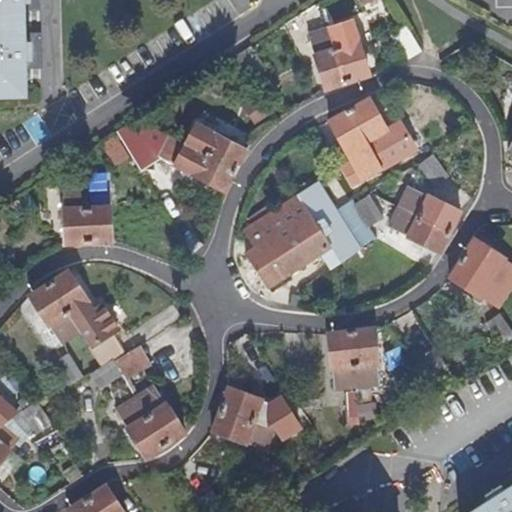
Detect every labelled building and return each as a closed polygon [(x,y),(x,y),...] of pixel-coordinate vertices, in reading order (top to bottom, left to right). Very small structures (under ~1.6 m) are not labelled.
[(0,0),(0,95),(22,96),(21,51),(20,0),(0,0)] [(353,23),(332,29),(349,84),(370,77),(353,23)] [(421,49),(406,28),(392,38),(407,59),(421,49)] [(349,84),(332,29),(312,36),(326,90),(349,84)] [(239,58),(254,78),(264,70),(250,51),(239,58)] [(240,88),(254,78),(239,58),(225,67),(240,88)] [(349,111),(373,151),(377,149),(371,139),(386,130),(369,100),(349,111)] [(383,169),(373,151),(349,111),(329,121),(364,180),(383,169)] [(131,156),(140,170),(160,158),(139,122),(118,135),(131,156)] [(198,124),(188,144),(238,170),(249,150),(198,124)] [(371,139),(377,149),(392,140),(386,130),(371,139)] [(118,164),(131,156),(118,135),(105,143),(118,164)] [(172,136),(160,158),(226,192),(238,170),(188,144),(172,136)] [(427,156),(413,165),(426,186),(440,178),(427,156)] [(318,179),(247,227),(259,246),(249,253),(271,286),(322,252),(332,267),(360,246),(336,208),(318,179)] [(462,211),(410,187),(401,207),(452,232),(462,211)] [(383,212),(371,192),(356,200),(369,221),(383,212)] [(356,200),(354,196),(336,208),(360,246),(378,233),(369,221),(356,200)] [(87,209),(110,208),(110,197),(87,198),(87,209)] [(87,198),(65,199),(65,210),(87,209),(87,198)] [(442,252),(452,232),(401,207),(391,227),(442,252)] [(89,244),(113,244),(110,208),(87,209),(89,244)] [(87,209),(65,210),(67,245),(89,244),(87,209)] [(504,283),(511,272),(511,262),(479,238),(465,257),(504,283)] [(465,257),(453,275),(491,300),(504,283),(465,257)] [(71,271),(50,284),(76,324),(104,368),(125,355),(112,335),(119,330),(104,306),(96,311),(71,271)] [(50,284),(31,297),(57,337),(76,324),(50,284)] [(293,288),(287,293),(290,298),(297,293),(293,288)] [(508,337),(494,314),(481,322),(496,345),(508,337)] [(359,379),(381,376),(375,329),(353,332),(359,379)] [(353,332),(330,334),(337,382),(359,379),(353,332)] [(453,371),(440,350),(428,358),(441,379),(453,371)] [(58,368),(71,389),(75,387),(83,382),(70,360),(58,368)] [(10,371),(0,377),(0,384),(8,398),(21,389),(10,371)] [(96,373),(83,382),(75,387),(82,400),(104,386),(96,373)] [(274,406),(228,390),(222,410),(266,427),(274,406)] [(167,446),(185,435),(160,395),(142,407),(167,446)] [(0,428),(1,428),(19,416),(3,402),(0,405),(0,428)] [(43,407),(41,403),(28,411),(42,433),(54,425),(43,407)] [(142,407),(123,419),(147,459),(167,446),(142,407)] [(259,447),(266,427),(222,410),(214,432),(259,447)] [(0,463),(18,443),(1,428),(0,428),(0,463)] [(96,511),(122,511),(107,487),(88,498),(96,511)] [(511,511),(511,492),(507,495),(503,488),(488,498),(493,505),(481,511),(511,511)] [(201,506),(204,511),(223,511),(214,497),(201,506)] [(96,511),(88,498),(69,510),(70,511),(96,511)]
